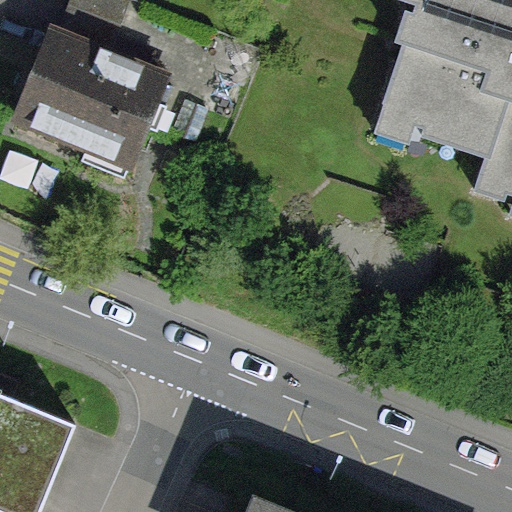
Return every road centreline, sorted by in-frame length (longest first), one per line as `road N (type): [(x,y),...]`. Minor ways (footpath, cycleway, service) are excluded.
road 1 (tertiary): [(511,488),(200,361)]
road 2 (tertiary): [(200,361),(0,283)]
road 3 (residential): [(131,511),(200,361)]
